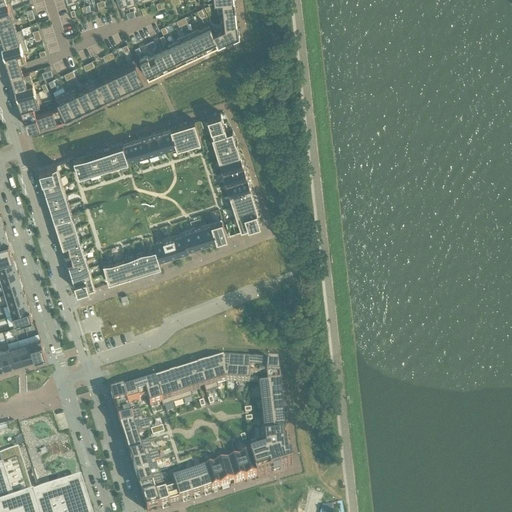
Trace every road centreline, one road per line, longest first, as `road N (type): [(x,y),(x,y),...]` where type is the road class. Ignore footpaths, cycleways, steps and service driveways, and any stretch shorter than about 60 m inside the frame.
road 1 (residential): [(86,372),(18,154)]
road 2 (residential): [(0,166),(66,378)]
road 3 (residential): [(130,511),(86,372)]
road 4 (residential): [(66,378),(107,511)]
